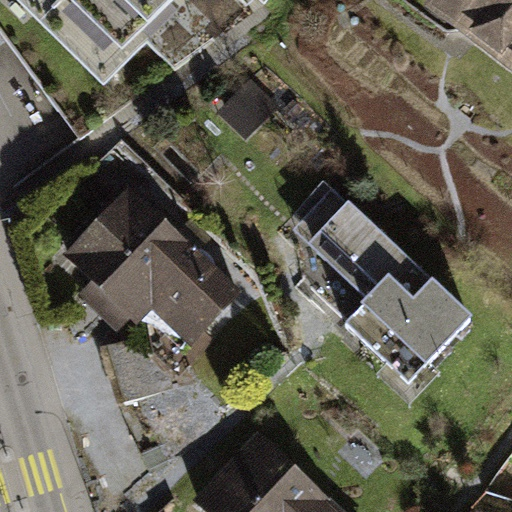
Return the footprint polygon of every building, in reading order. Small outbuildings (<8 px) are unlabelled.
[(187,0),(12,0),(99,92),(187,0)] [(511,0),(436,0),(423,15),(511,87),(511,0)] [(472,321),(335,189),(294,231),(367,302),(345,326),(408,387),(472,321)] [(245,327),(121,207),(59,272),(134,351),(112,365),(130,415),(183,391),(245,327)] [(336,511),(262,442),(200,507),(205,511),(336,511)]
